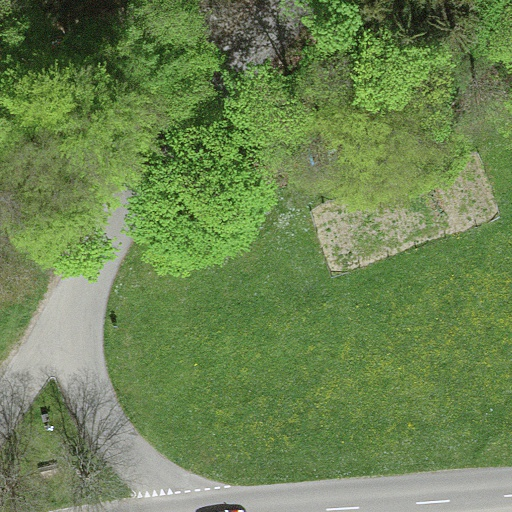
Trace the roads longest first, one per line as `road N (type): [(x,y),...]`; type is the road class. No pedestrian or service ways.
road 1 (tertiary): [(65,321),(161,156),(296,0)]
road 2 (tertiary): [(191,511),(123,446),(98,409),(65,321)]
road 3 (tertiary): [(339,511),(511,500)]
